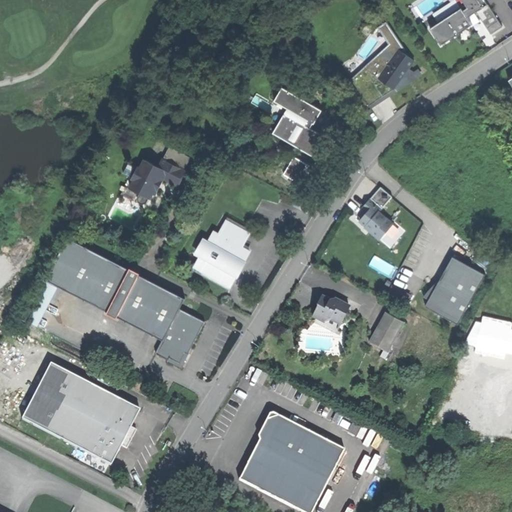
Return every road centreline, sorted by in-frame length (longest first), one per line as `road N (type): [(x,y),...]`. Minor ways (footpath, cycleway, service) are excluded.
road 1 (unclassified): [(149,511),(372,153),(432,98),(511,48)]
road 2 (unknown): [(222,441),(278,409),(341,438),(356,457),(337,511)]
road 3 (unknown): [(182,379),(63,318)]
